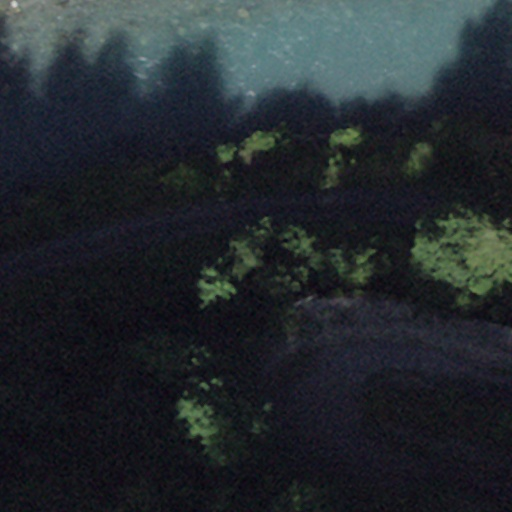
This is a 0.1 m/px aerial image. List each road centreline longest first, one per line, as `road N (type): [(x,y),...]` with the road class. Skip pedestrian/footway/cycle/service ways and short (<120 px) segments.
road 1 (track): [(511,238),(410,206),(314,203),(176,221),(0,269)]
road 2 (unclassified): [(511,372),(351,345),(320,360),(302,405),(315,436),(342,456),(511,494)]
